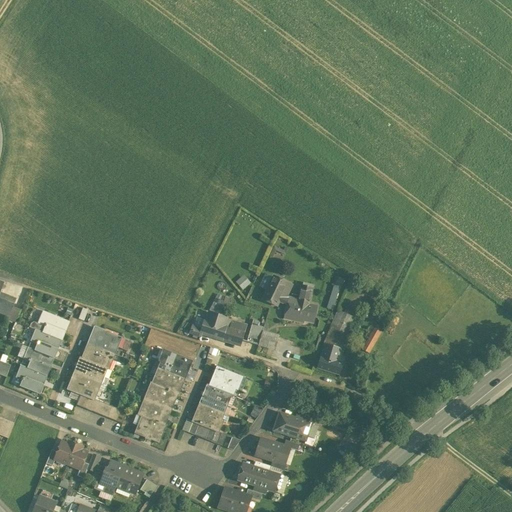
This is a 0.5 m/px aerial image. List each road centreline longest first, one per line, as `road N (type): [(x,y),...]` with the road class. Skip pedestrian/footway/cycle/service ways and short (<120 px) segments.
road 1 (residential): [(291,380),(214,485),(0,394)]
road 2 (primary): [(362,489),(511,364)]
